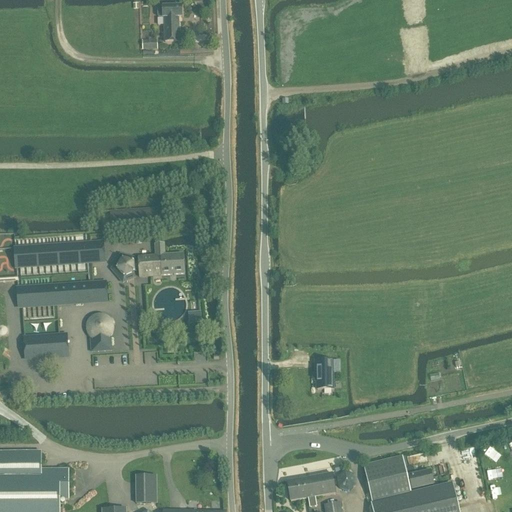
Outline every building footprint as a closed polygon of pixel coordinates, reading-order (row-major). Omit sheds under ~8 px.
[(178,19),(182,19),(182,7),(163,8),(159,9),(158,10),(158,17),(159,19),(163,18),(163,19),(164,19),(165,43),(179,43),(178,19)] [(157,50),(157,41),(142,42),(143,50),(157,50)] [(161,229),(160,209),(110,213),(112,233),(161,229)] [(16,268),(104,262),(102,244),(15,250),(16,268)] [(157,257),(154,257),(155,277),(184,275),(183,255),(166,256),(165,250),(165,245),(162,245),(157,246),(157,257)] [(121,256),(115,266),(118,267),(116,270),(124,279),(135,275),(134,273),(139,273),(139,270),(138,264),(134,265),(134,263),(131,262),(132,258),(121,256)] [(154,257),(138,258),(138,264),(139,270),(139,278),(155,277),(154,257)] [(102,284),(18,290),(19,308),(103,302),(106,302),(105,284),(102,284)] [(86,326),(85,329),(86,331),(86,333),(87,336),(88,338),(90,340),(92,341),(92,352),(110,351),(110,340),(111,338),(113,336),(114,334),(114,331),(114,329),(114,326),(113,324),(112,322),(111,320),(109,318),(107,317),(105,316),(102,315),(100,315),(97,315),(95,316),(93,317),(91,318),(89,320),(88,322),(86,324),(86,326)] [(67,357),(66,337),(25,340),(26,360),(67,357)] [(332,362),(315,362),(315,370),(317,369),(317,391),(332,391),(332,374),(335,374),(340,374),(340,363),(334,363),(332,363),(332,362)] [(0,511),(60,511),(60,501),(69,501),(69,470),(43,471),(42,453),(0,453),(0,511)] [(458,511),(453,486),(411,496),(402,458),(364,467),(373,505),(371,505),(372,511),(458,511)] [(412,490),(433,485),(430,472),(416,476),(416,474),(408,475),(412,490)] [(356,487),(354,477),(345,473),(337,480),(339,490),(348,493),(356,487)] [(315,498),(335,495),(332,475),(288,483),(291,503),(308,500),(310,508),(316,506),(315,498)] [(156,477),(136,477),(136,505),(157,505),(156,477)] [(324,511),(341,511),(340,503),(324,506),(324,511)]
